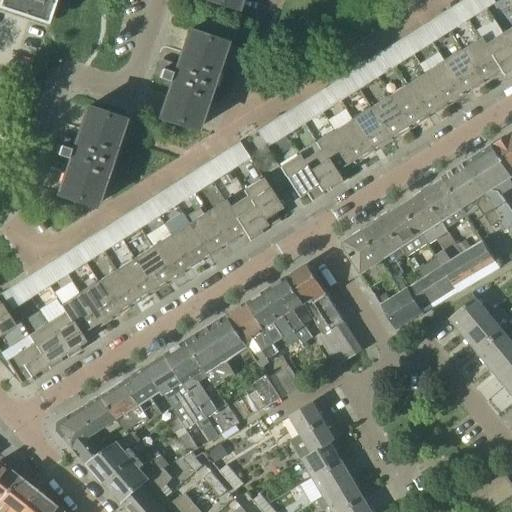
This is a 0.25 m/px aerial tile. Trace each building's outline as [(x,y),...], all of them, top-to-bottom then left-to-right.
[(0,0),(0,8),(47,24),(54,0),(0,0)] [(209,0),(237,9),(237,8),(239,0),(209,0)] [(469,0),(478,14),(487,8),(482,0),(469,0)] [(451,31),(458,26),(448,9),(440,14),(451,31)] [(442,37),(451,31),(440,14),(431,20),(442,37)] [(511,27),(503,33),(511,46),(511,27)] [(225,43),(188,31),(176,67),(161,62),(157,64),(153,76),(171,82),(159,117),(196,130),(206,101),(204,100),(209,86),(213,88),(213,87),(209,85),(214,72),(216,72),(225,43)] [(414,54),(422,50),(411,33),(404,37),(414,54)] [(511,46),(503,33),(485,44),(484,45),(501,72),(503,76),(510,71),(511,74),(511,46)] [(406,60),(414,54),(404,37),(395,43),(406,60)] [(484,45),(485,44),(481,38),(463,49),(482,79),(487,76),(490,79),(501,72),(484,45)] [(484,83),(482,79),(463,49),(444,61),(463,91),(469,87),(471,91),(484,83)] [(378,77),(385,73),(375,56),(367,60),(378,77)] [(369,83),(378,77),(367,60),(358,66),(369,83)] [(466,94),(463,91),(444,61),(426,72),(445,103),(451,99),(453,102),(466,94)] [(447,106),(445,103),(426,72),(408,84),(427,114),(433,111),(435,114),(447,106)] [(342,100),(349,96),(338,79),(331,84),(342,100)] [(333,106),(342,100),(331,84),(322,89),(333,106)] [(429,118),(427,114),(408,84),(390,96),(409,126),(415,122),(417,125),(429,118)] [(411,129),(409,126),(390,96),(371,107),(391,137),(396,134),(398,137),(411,129)] [(304,124),(312,119),(302,102),(294,107),(304,124)] [(296,129),(304,124),(294,107),(285,112),(296,129)] [(393,141),(391,137),(371,107),(353,119),(372,149),(378,145),(380,149),(393,141)] [(124,120),(123,120),(86,108),(74,144),(60,139),(55,141),(51,153),(69,159),(58,194),(95,207),(124,120)] [(374,152),(372,149),(353,119),(334,130),(354,160),(360,157),(362,160),(374,152)] [(256,131),(265,144),(274,139),(265,125),(256,131)] [(356,164),(354,160),(334,130),(316,143),(320,149),(335,173),(342,168),(344,172),(356,164)] [(511,137),(510,135),(493,146),(511,175),(511,178),(511,179),(511,180),(511,137)] [(281,153),(292,147),(285,136),(275,143),(281,153)] [(240,142),(231,147),(239,161),(248,155),(240,142)] [(511,210),(502,194),(511,187),(511,180),(511,179),(511,178),(511,175),(493,146),(467,163),(503,220),(511,235),(511,210)] [(342,183),(335,173),(320,149),(303,161),(322,191),(328,187),(330,190),(342,183)] [(322,191),(303,161),(299,155),(279,167),(299,198),(306,193),(312,202),(324,194),(322,191)] [(202,165),(211,179),(219,174),(211,160),(202,165)] [(477,199),(482,208),(493,226),(502,220),(503,220),(467,163),(444,178),(463,208),(477,199)] [(203,184),(211,179),(202,165),(194,170),(203,184)] [(275,213),(282,208),(263,178),(243,190),(247,196),(266,227),(268,230),(280,222),(275,213)] [(448,229),(468,217),(463,208),(444,178),(444,179),(432,187),(431,186),(423,190),(448,229)] [(165,189),(174,203),(183,197),(174,183),(165,189)] [(166,207),(174,203),(165,189),(158,194),(166,207)] [(449,230),(448,229),(423,190),(416,195),(417,197),(404,205),(428,243),(449,230)] [(260,230),(266,227),(247,196),(229,207),(244,231),(250,241),(262,234),(260,230)] [(244,231),(229,207),(225,201),(206,212),(225,243),(227,246),(240,238),(237,235),(244,231)] [(408,256),(428,243),(404,205),(391,213),(390,212),(383,217),(407,255),(408,256)] [(129,212),(137,226),(146,220),(138,206),(129,212)] [(130,230),(137,226),(129,212),(121,217),(130,230)] [(219,247),(225,243),(206,212),(188,224),(207,254),(209,258),(221,250),(219,247)] [(407,255),(383,217),(375,221),(376,223),(364,231),(363,229),(392,276),(402,292),(410,288),(401,275),(404,273),(397,261),(407,255)] [(201,258),(207,254),(188,224),(169,236),(189,266),(191,269),(203,261),(201,258)] [(372,289),(392,276),(363,229),(355,234),(356,236),(346,242),(345,247),(357,267),(372,289)] [(92,235),(101,249),(110,243),(101,230),(92,235)] [(94,254),(101,249),(92,235),(85,240),(94,254)] [(183,270),(189,266),(169,236),(151,248),(170,278),(173,281),(185,273),(183,270)] [(464,253),(473,248),(467,240),(459,245),(464,253)] [(501,268),(484,241),(473,248),(464,253),(452,262),(443,267),(410,288),(402,292),(382,305),(398,330),(425,313),(501,268)] [(165,281),(170,278),(151,248),(133,259),(152,289),(154,293),(167,285),(165,281)] [(444,250),(436,255),(443,267),(452,262),(444,250)] [(56,259),(64,272),(74,266),(65,253),(56,259)] [(57,277),(64,272),(56,259),(49,263),(57,277)] [(146,293),(152,289),(133,259),(115,271),(134,301),(136,304),(149,296),(146,293)] [(312,299),(326,320),(318,325),(325,336),(346,323),(321,285),(311,268),(305,266),(287,277),(304,304),(312,299)] [(128,305),(134,301),(115,271),(97,282),(116,313),(118,316),(130,308),(128,305)] [(19,282),(28,295),(37,290),(28,276),(19,282)] [(314,320),(304,304),(287,277),(268,290),(295,332),(300,340),(303,345),(314,338),(306,326),(314,320)] [(21,300),(28,295),(19,282),(12,287),(21,300)] [(110,316),(116,313),(97,282),(78,294),(98,324),(100,328),(112,320),(110,316)] [(1,293),(10,307),(17,302),(9,289),(1,293)] [(280,352),(300,340),(295,332),(268,290),(248,302),(265,329),(280,352)] [(92,328),(98,324),(78,294),(60,306),(65,312),(82,339),(83,338),(94,331),(92,328)] [(464,336),(490,315),(476,297),(450,319),(464,336)] [(280,352),(265,329),(248,302),(228,315),(246,344),(254,355),(261,367),(270,361),(269,360),(280,352)] [(0,335),(15,326),(1,304),(0,304),(0,335)] [(85,342),(83,338),(82,339),(65,312),(46,324),(66,354),(68,358),(80,350),(78,346),(85,342)] [(234,368),(254,355),(246,344),(228,315),(187,341),(217,387),(237,374),(234,368)] [(478,353),(504,331),(490,315),(464,336),(478,353)] [(322,339),(338,366),(364,351),(346,323),(325,336),(322,339)] [(60,358),(66,354),(46,324),(28,336),(33,344),(47,366),(50,369),(62,361),(60,358)] [(492,370),(511,352),(511,340),(504,331),(478,353),(492,370)] [(220,437),(240,423),(225,400),(217,387),(187,341),(167,354),(212,424),(220,437)] [(20,383),(47,366),(33,344),(6,361),(20,383)] [(506,386),(511,380),(511,352),(492,370),(506,386)] [(204,429),(212,424),(167,354),(147,367),(162,391),(180,419),(185,427),(186,430),(199,421),(204,429)] [(291,366),(276,375),(288,395),(303,387),(291,366)] [(153,396),(162,391),(147,367),(125,381),(151,421),(164,413),(153,396)] [(276,391),(268,379),(267,376),(254,385),(257,390),(250,395),(245,388),(234,395),(225,400),(240,423),(258,412),(260,411),(281,399),(276,391)] [(151,421),(125,381),(103,395),(118,418),(126,430),(148,417),(151,421)] [(96,433),(118,418),(103,395),(81,410),(96,433)] [(302,435),(331,418),(319,399),(290,416),(302,435)] [(60,430),(89,464),(107,449),(107,448),(96,433),(81,410),(61,423),(60,430)] [(331,442),(332,443),(342,437),(331,418),(302,435),(313,453),(331,442)] [(175,432),(185,427),(180,419),(171,425),(175,432)] [(204,429),(202,430),(203,431),(204,432),(210,442),(220,437),(212,424),(204,429)] [(195,444),(186,430),(185,427),(175,432),(186,449),(195,444)] [(117,441),(107,448),(107,449),(89,464),(106,483),(143,451),(146,449),(132,433),(123,439),(118,442),(117,441)] [(342,461),(332,443),(331,442),(313,453),(302,459),(313,478),(342,461)] [(229,454),(221,443),(208,452),(216,463),(229,454)] [(170,465),(158,451),(152,456),(146,449),(143,451),(106,483),(122,501),(148,478),(164,469),(170,465)] [(203,466),(192,453),(183,458),(196,472),(203,466)] [(317,501),(353,480),(342,461),(313,478),(306,483),(317,501)] [(0,498),(17,478),(0,464),(0,498)] [(228,480),(235,474),(227,465),(220,471),(228,480)] [(130,511),(147,511),(166,496),(162,491),(165,488),(173,478),(164,469),(148,478),(122,501),(130,511)] [(495,507),(511,496),(511,485),(502,470),(468,491),(481,511),(488,511),(496,507),(495,507)] [(214,490),(222,484),(212,472),(204,478),(214,490)] [(235,474),(228,480),(237,490),(244,484),(235,474)] [(0,511),(20,511),(35,493),(17,478),(0,498),(0,511)] [(333,511),(340,511),(364,498),(353,480),(317,501),(323,511),(330,507),(333,511)] [(222,484),(214,490),(221,497),(228,491),(222,484)] [(51,511),(54,508),(35,493),(20,511),(51,511)] [(189,511),(197,506),(186,494),(175,500),(172,503),(166,496),(147,511),(189,511)] [(254,501),(262,510),(269,504),(261,494),(254,501)] [(511,511),(511,496),(495,507),(496,507),(498,511),(511,511)] [(340,511),(372,511),(364,498),(340,511)]
